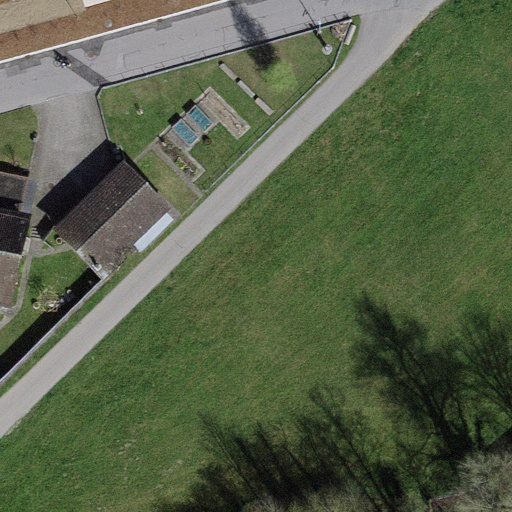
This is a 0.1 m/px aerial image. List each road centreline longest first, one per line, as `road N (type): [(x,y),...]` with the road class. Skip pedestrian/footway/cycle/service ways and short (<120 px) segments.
road 1 (track): [(0,419),(368,49),(393,0)]
road 2 (residential): [(299,0),(0,83)]
